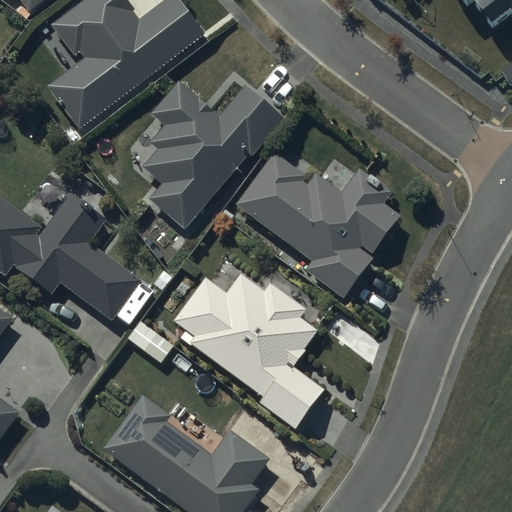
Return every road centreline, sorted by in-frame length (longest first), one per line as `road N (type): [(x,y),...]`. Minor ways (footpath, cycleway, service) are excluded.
road 1 (residential): [(511,187),(455,286),(401,429),(350,511)]
road 2 (residential): [(511,174),(289,0)]
road 3 (residential): [(40,439),(121,331)]
road 4 (residential): [(139,511),(40,439)]
